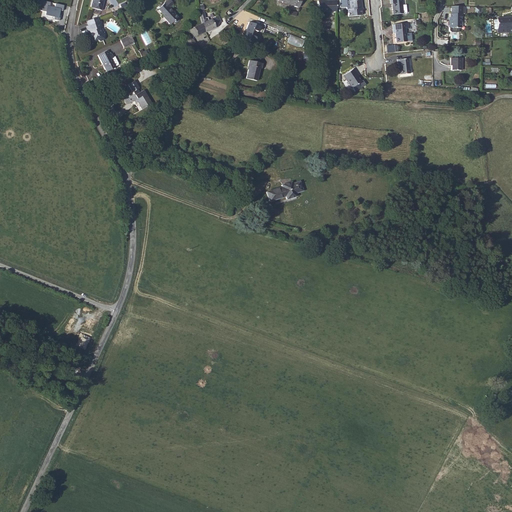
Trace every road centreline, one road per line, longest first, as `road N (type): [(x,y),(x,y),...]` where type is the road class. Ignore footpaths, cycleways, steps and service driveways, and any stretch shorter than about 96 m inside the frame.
road 1 (unclassified): [(117,312),(23,511)]
road 2 (residential): [(253,0),(174,91),(123,176)]
road 3 (unclassified): [(123,176),(133,236),(117,312)]
road 4 (unclassified): [(0,266),(117,312)]
